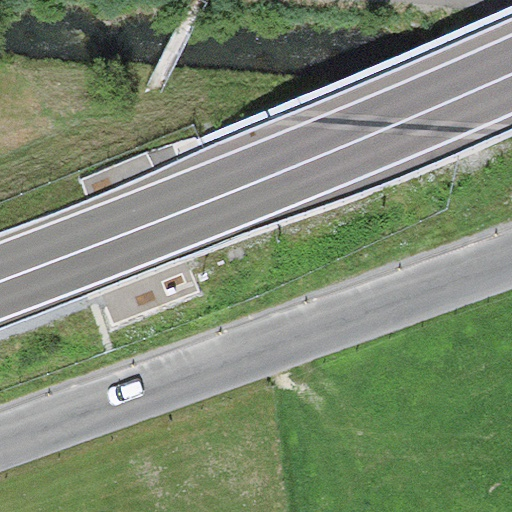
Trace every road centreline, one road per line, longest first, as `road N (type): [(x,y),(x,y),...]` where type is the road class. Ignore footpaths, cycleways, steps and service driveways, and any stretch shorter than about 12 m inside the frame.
road 1 (trunk): [(511,72),(398,126),(0,285)]
road 2 (unclassified): [(511,247),(0,435)]
